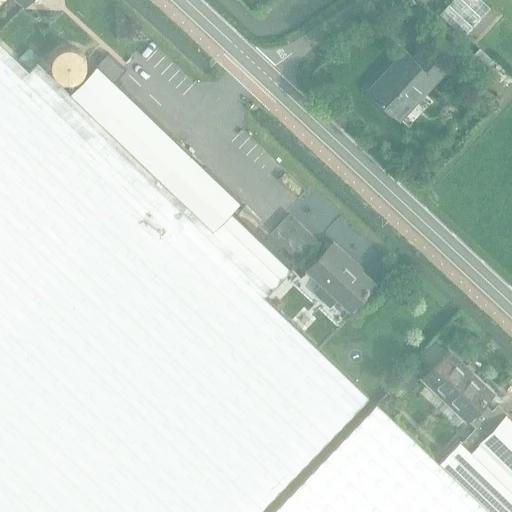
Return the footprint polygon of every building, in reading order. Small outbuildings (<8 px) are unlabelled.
[(482,0),(451,0),(440,14),(464,36),(490,7),(482,0)] [(92,60),(92,59),(91,50),(87,43),(83,40),(80,38),(75,37),(71,36),(66,36),(61,38),(55,42),(50,49),(48,53),(47,58),(48,62),(49,66),(53,73),(57,77),(60,79),(68,81),(73,81),(77,80),(82,78),(85,75),(88,72),(90,68),(92,60)] [(0,340),(73,264),(156,176),(70,93),(42,66),(33,75),(0,43),(0,340)] [(29,47),(18,59),(28,69),(40,57),(29,47)] [(384,71),(367,90),(400,121),(401,120),(398,117),(421,93),(423,95),(445,71),(421,49),(413,58),(404,50),(402,52),(404,54),(386,73),(384,71)] [(108,54),(70,93),(156,176),(184,147),(128,94),(115,81),(125,70),(108,54)] [(230,212),(241,201),(184,147),(156,176),(212,230),(230,212)] [(290,270),(230,212),(212,230),(156,176),(73,264),(0,340),(0,511),(258,511),(369,397),(264,297),(290,270)] [(262,220),(245,205),(237,213),(253,229),(262,220)] [(334,242),(307,271),(351,311),(374,285),(350,263),(353,260),(334,242)] [(467,419),(476,427),(491,411),(482,403),(494,391),(450,349),(421,380),(465,421),(467,419)] [(398,381),(407,390),(419,377),(410,369),(398,381)] [(511,511),(511,489),(462,442),(440,465),(376,404),(272,511),(511,511)] [(476,427),(462,442),(511,489),(511,419),(497,405),(491,411),(476,427)]
